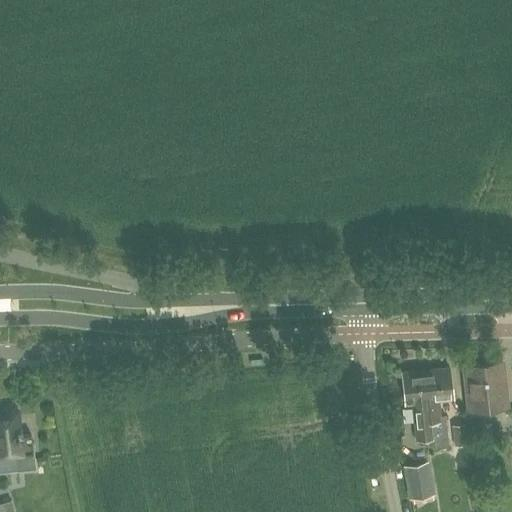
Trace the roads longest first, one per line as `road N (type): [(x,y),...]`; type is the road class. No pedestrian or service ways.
road 1 (unclassified): [(0,354),(362,334),(361,301)]
road 2 (secondary): [(0,317),(145,327),(262,303)]
road 3 (unclassified): [(179,300),(0,254)]
road 4 (track): [(396,511),(362,334)]
road 5 (secondary): [(179,300),(39,290),(0,295)]
road 6 (secondary): [(361,301),(511,301)]
